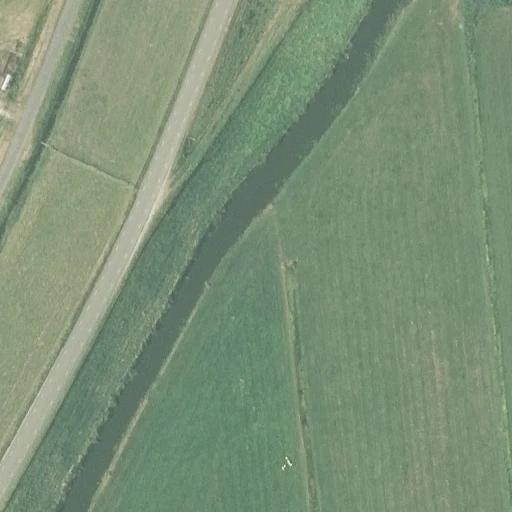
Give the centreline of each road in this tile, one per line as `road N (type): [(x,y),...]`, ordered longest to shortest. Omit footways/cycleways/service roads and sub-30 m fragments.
road 1 (tertiary): [(0,482),(140,209),(222,0)]
road 2 (unclassified): [(0,184),(74,0)]
